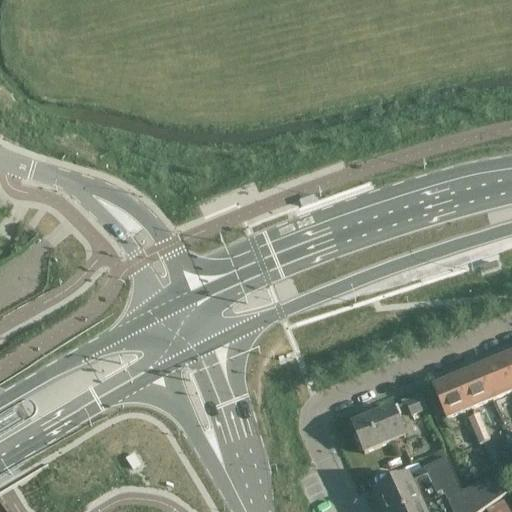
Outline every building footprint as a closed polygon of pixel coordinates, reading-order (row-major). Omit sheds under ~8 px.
[(495,399),(511,391),(511,375),(506,360),(483,369),(495,399)] [(472,409),(495,399),(483,369),(459,379),(472,409)] [(472,409),(459,379),(436,389),(448,418),(472,409)] [(406,405),(412,418),(427,412),(421,399),(406,405)] [(393,410),(374,418),(354,426),(365,454),(405,438),(393,410)] [(474,418),(484,443),(488,441),(479,416),(474,418)] [(479,445),(484,443),(474,418),(469,420),(479,445)] [(375,494),(383,511),(410,511),(462,489),(445,451),(422,461),(426,471),(375,494)] [(462,489),(410,511),(485,511),(508,496),(500,479),(465,495),(462,489)] [(507,501),(487,511),(511,511),(511,510),(509,505),(507,501)]
